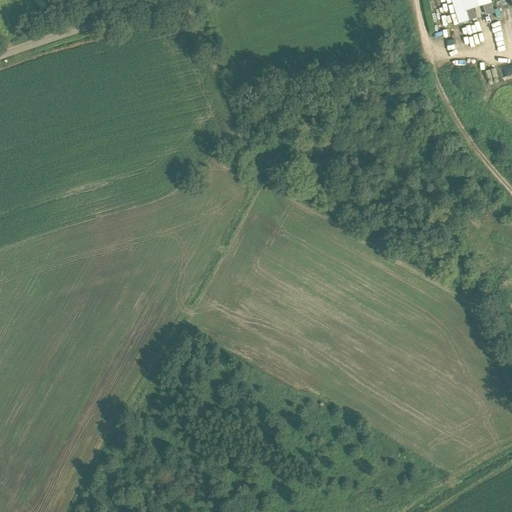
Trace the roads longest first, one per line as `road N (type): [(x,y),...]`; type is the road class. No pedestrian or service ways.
road 1 (track): [(416,0),(442,96),(511,191)]
road 2 (unclassified): [(168,0),(0,56)]
